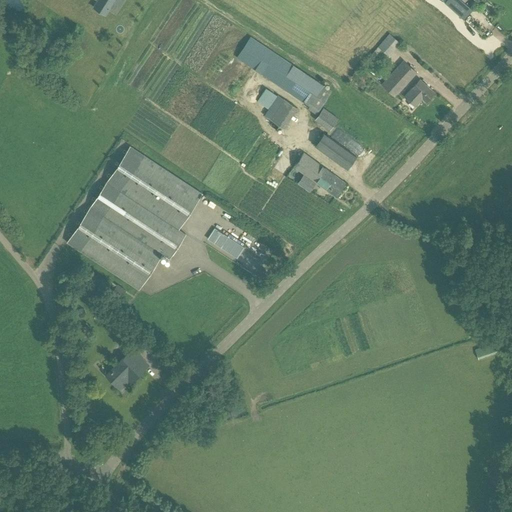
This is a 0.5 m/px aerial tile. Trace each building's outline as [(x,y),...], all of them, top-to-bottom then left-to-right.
[(92,0),(93,0),(102,8),(109,0),(92,0)] [(461,0),(446,0),(445,2),(464,19),(472,10),(461,0)] [(389,34),(370,56),(373,58),(381,49),(389,57),(401,43),(389,34)] [(236,58),(309,106),(307,108),(316,114),(332,91),(324,85),(250,37),(236,58)] [(215,50),(212,55),(218,60),(222,55),(215,50)] [(403,59),(381,84),(395,97),(417,72),(403,59)] [(426,102),(434,93),(420,80),(405,96),(415,106),(422,98),(426,102)] [(256,84),(243,105),(261,116),(274,95),(256,84)] [(283,99),(270,119),(284,128),(297,108),(283,99)] [(339,118),(323,107),(314,119),(330,130),(339,118)] [(347,169),(348,169),(356,156),(325,133),(315,146),(347,169)] [(202,193),(143,155),(129,146),(66,242),(138,289),(162,253),(169,258),(185,234),(178,229),(202,193)] [(285,156),(276,149),(270,156),(280,163),(285,156)] [(335,197),(345,183),(304,153),(294,167),(335,197)] [(260,186),(268,191),(282,172),(275,166),(260,186)] [(213,219),(206,238),(242,252),(240,258),(249,261),(252,252),(243,249),(247,240),(238,237),(241,230),(213,219)] [(126,290),(117,284),(112,291),(121,298),(126,290)] [(148,334),(141,341),(151,351),(158,344),(148,334)] [(475,350),(478,360),(497,354),(494,344),(475,350)] [(134,379),(144,369),(128,353),(123,359),(123,358),(106,375),(116,384),(128,373),(134,379)]
